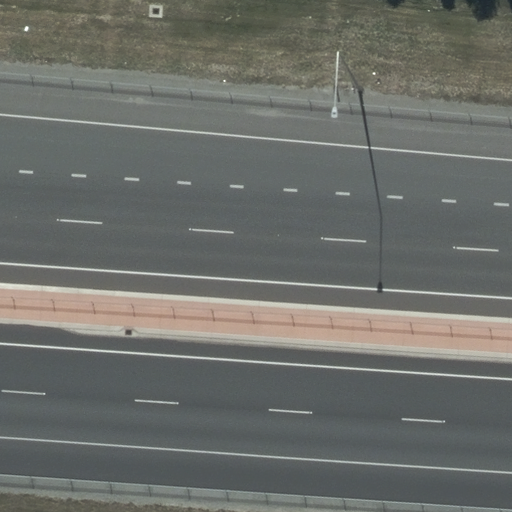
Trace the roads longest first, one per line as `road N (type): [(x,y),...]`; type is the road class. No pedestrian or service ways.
road 1 (motorway): [(0,158),(511,217)]
road 2 (motorway): [(0,215),(511,251)]
road 3 (motorway): [(511,425),(0,390)]
